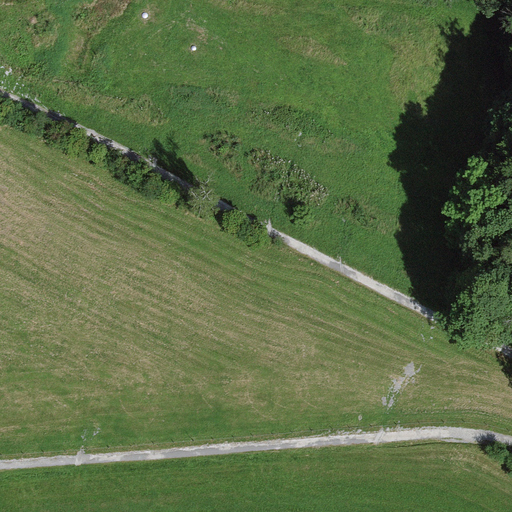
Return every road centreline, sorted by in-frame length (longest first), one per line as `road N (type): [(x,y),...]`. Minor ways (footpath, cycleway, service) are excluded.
road 1 (track): [(0,88),(511,351)]
road 2 (track): [(0,464),(395,435),(463,433),(511,442)]
